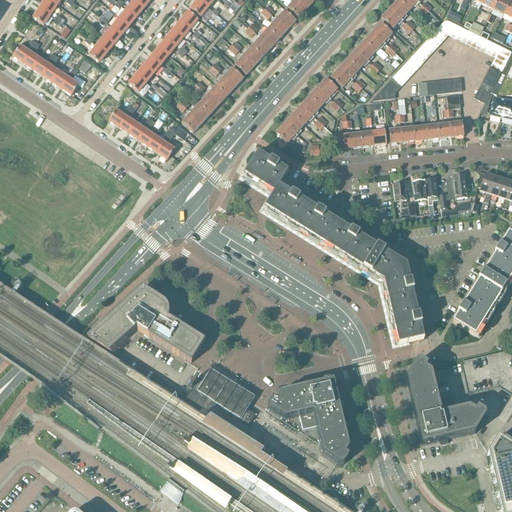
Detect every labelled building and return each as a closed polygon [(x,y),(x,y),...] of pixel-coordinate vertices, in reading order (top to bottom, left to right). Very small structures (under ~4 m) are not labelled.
[(57,8),(45,0),(39,10),(51,17),(57,8)] [(150,2),(148,0),(133,0),(132,2),(143,11),(150,2)] [(198,0),(197,1),(208,10),(216,1),(214,0),(198,0)] [(483,0),(481,6),(492,11),(497,0),(483,0)] [(501,0),(497,0),(492,11),(503,17),(509,4),(501,0)] [(190,10),(201,19),(208,10),(197,1),(190,10)] [(459,9),(465,12),(468,4),(463,1),(459,9)] [(143,11),(132,2),(125,11),(136,20),(143,11)] [(85,4),(81,9),(86,13),(89,8),(85,4)] [(511,4),(509,4),(503,17),(511,20),(511,4)] [(51,17),(39,10),(32,20),(44,27),(51,17)] [(214,10),(212,13),(217,17),(222,21),(224,23),(226,19),(215,10),(214,10)] [(136,20),(125,11),(118,20),(128,29),(136,20)] [(198,22),(187,13),(180,23),(190,31),(198,22)] [(222,21),(217,17),(212,13),(209,16),(219,24),(222,21)] [(428,13),(426,16),(437,26),(439,24),(428,13)] [(99,19),(102,22),(106,25),(109,22),(103,17),(101,16),(99,19)] [(62,20),(57,17),(55,20),(60,24),(62,25),(65,22),(62,20)] [(55,20),(53,24),(60,29),(62,25),(60,24),(55,20)] [(128,29),(118,20),(110,29),(121,38),(128,29)] [(448,36),(456,40),(462,30),(445,21),(439,28),(448,36)] [(190,31),(180,23),(172,31),(183,40),(190,31)] [(413,32),(419,38),(422,34),(416,28),(413,32)] [(445,40),(448,36),(439,28),(436,31),(445,40)] [(481,33),(471,28),(469,33),(471,34),(476,37),(479,38),(481,33)] [(121,38),(110,29),(103,38),(113,47),(121,38)] [(456,40),(461,43),(467,32),(462,30),(456,40)] [(183,40),(172,31),(165,40),(176,49),(183,40)] [(442,43),(445,40),(436,31),(433,35),(442,43)] [(467,32),(461,43),(466,45),(471,34),(469,33),(467,32)] [(480,38),(481,39),(486,41),(489,36),(482,33),(480,38)] [(466,45),(470,48),(476,37),(471,34),(466,45)] [(438,47),(442,43),(433,35),(429,39),(438,47)] [(470,48),(475,50),(481,39),(480,38),(479,38),(476,37),(470,48)] [(113,47),(103,38),(96,47),(106,55),(113,47)] [(434,51),(438,47),(429,39),(425,43),(434,51)] [(475,50),(480,53),(486,41),(481,39),(475,50)] [(176,49),(165,40),(158,49),(168,58),(176,49)] [(486,41),(480,53),(485,55),(491,44),(486,41)] [(431,55),(434,51),(425,43),(422,47),(431,55)] [(485,55),(490,57),(496,46),(491,44),(485,55)] [(490,57),(494,60),(501,48),(496,46),(490,57)] [(22,65),(30,53),(20,47),(12,58),(22,65)] [(106,55),(96,47),(88,56),(99,65),(106,55)] [(427,59),(431,55),(422,47),(418,51),(427,59)] [(494,60),(492,65),(503,70),(511,54),(501,48),(494,60)] [(168,58),(158,49),(150,58),(161,67),(168,58)] [(423,63),(427,59),(418,51),(414,55),(423,63)] [(32,71),(40,60),(30,53),(22,65),(32,71)] [(491,92),(490,94),(492,95),(496,97),(506,97),(511,97),(511,54),(503,70),(500,75),(498,79),(498,80),(495,85),(492,90),(491,92)] [(420,67),(423,63),(414,55),(411,59),(420,67)] [(161,67),(150,58),(143,67),(153,76),(161,67)] [(416,71),(420,67),(411,59),(407,63),(416,71)] [(42,78),(49,66),(40,60),(32,71),(42,78)] [(412,75),(416,71),(407,63),(403,67),(412,75)] [(503,70),(492,65),(489,70),(500,75),(503,70)] [(51,84),(59,73),(49,66),(42,78),(51,84)] [(143,67),(135,76),(146,85),(153,76),(143,67)] [(409,79),(412,75),(403,67),(400,71),(409,79)] [(176,72),(178,74),(177,75),(181,78),(185,73),(180,68),(176,72)] [(498,80),(498,79),(500,75),(489,70),(487,75),(498,80)] [(405,83),(409,79),(400,71),(396,75),(405,83)] [(61,91),(69,79),(59,73),(51,84),(61,91)] [(401,87),(405,83),(396,75),(392,79),(401,87)] [(495,85),(498,80),(487,75),(484,80),(495,85)] [(135,76),(128,86),(139,94),(146,85),(135,76)] [(69,79),(61,91),(71,98),(79,86),(69,79)] [(398,91),(401,87),(392,79),(389,83),(398,91)] [(495,85),(484,80),(482,85),(492,90),(495,85)] [(394,95),(398,91),(389,83),(385,87),(394,95)] [(420,98),(421,98),(426,97),(428,97),(427,85),(418,85),(420,98)] [(492,90),(482,85),(479,90),(484,92),(490,95),(491,92),(492,90)] [(372,103),(395,100),(394,95),(385,87),(372,101),(372,103)] [(479,102),(484,92),(479,90),(474,100),(479,102)] [(490,95),(484,92),(479,102),(484,105),(490,95)] [(453,111),(460,110),(459,97),(446,99),(447,105),(448,112),(453,111)] [(502,120),(505,102),(493,100),(489,118),(502,120)] [(511,103),(505,102),(502,120),(511,122),(511,103)] [(398,103),(395,103),(390,104),(390,105),(391,112),(399,111),(398,103)] [(132,108),(129,113),(133,116),(138,107),(134,105),(132,108)] [(118,129),(126,118),(116,111),(108,123),(118,129)] [(126,118),(118,129),(128,136),(136,124),(138,120),(133,117),(132,118),(131,117),(129,120),(126,118)] [(13,120),(3,135),(12,141),(22,126),(23,124),(14,118),(13,120)] [(463,137),(462,123),(449,124),(451,139),(463,137)] [(22,126),(12,141),(20,146),(30,133),(32,130),(23,124),(22,126)] [(136,124),(128,136),(137,142),(145,131),(142,128),(139,126),(136,124)] [(451,139),(449,124),(437,126),(439,140),(451,139)] [(439,140),(437,126),(425,127),(427,142),(439,140)] [(427,142),(425,127),(413,128),(414,143),(427,142)] [(178,128),(173,135),(182,141),(187,134),(178,128)] [(414,143),(413,128),(401,130),(402,144),(414,143)] [(30,133),(20,146),(29,152),(39,137),(40,135),(32,130),(30,133)] [(388,131),(390,146),(402,144),(401,130),(388,131)] [(145,131),(137,142),(147,149),(155,137),(149,133),(145,131)] [(386,146),(384,132),(372,133),(373,148),(386,146)] [(373,148),(372,133),(360,134),(361,149),(373,148)] [(361,149),(360,134),(348,136),(349,150),(361,149)] [(39,137),(29,152),(37,158),(48,142),(49,141),(40,135),(39,137)] [(335,137),(337,152),(349,150),(348,136),(335,137)] [(155,137),(147,149),(157,155),(165,144),(155,137)] [(48,142),(37,158),(46,164),(56,148),(57,147),(49,141),(48,142)] [(165,144),(157,155),(167,162),(174,150),(165,144)] [(56,148),(46,164),(54,169),(65,154),(65,152),(57,147),(56,148)] [(318,147),(309,148),(310,157),(319,156),(318,147)] [(65,154),(54,169),(63,175),(73,159),(74,158),(65,152),(65,154)] [(257,155),(249,168),(243,177),(273,196),(279,188),(287,173),(278,168),(278,167),(270,162),(257,155)] [(73,159),(63,175),(71,181),(82,165),(82,164),(74,158),(73,159)] [(82,165),(71,181),(80,186),(91,169),(82,164),(82,165)] [(483,167),(472,168),(478,175),(480,175),(481,174),(483,167)] [(70,223),(62,235),(90,253),(118,223),(115,221),(123,212),(124,212),(125,211),(123,209),(133,198),(91,169),(80,186),(77,191),(99,206),(78,228),(70,223)] [(483,204),(485,204),(494,178),(485,175),(484,175),(481,174),(480,175),(477,189),(480,190),(479,193),(486,195),(483,204)] [(441,220),(448,220),(447,214),(446,203),(455,201),(461,200),(467,200),(466,197),(464,177),(461,178),(459,176),(454,176),(453,179),(452,179),(452,180),(446,181),(447,192),(448,196),(445,196),(438,197),(440,211),(441,216),(441,220)] [(494,178),(485,204),(488,205),(491,197),(497,199),(503,181),(494,178)] [(14,182),(5,196),(14,202),(23,189),(25,185),(16,179),(14,182)] [(427,201),(429,217),(429,222),(432,222),(434,221),(434,217),(432,204),(437,203),(437,199),(435,181),(433,181),(432,179),(428,180),(428,182),(424,182),(427,201)] [(511,183),(503,181),(497,199),(504,201),(501,209),(504,210),(511,184),(511,183)] [(427,201),(424,182),(412,184),(414,203),(426,202),(427,201)] [(23,189),(14,202),(22,208),(31,195),(33,191),(25,185),(23,189)] [(395,204),(400,203),(401,210),(407,209),(404,185),(393,186),(395,204)] [(279,188),(273,196),(264,210),(293,228),(307,205),(299,200),(291,195),(279,188)] [(31,195),(22,208),(30,213),(40,199),(42,197),(33,191),(31,195)] [(40,199),(30,213),(39,219),(47,207),(50,202),(42,197),(40,199)] [(47,207),(39,219),(47,225),(56,212),(59,208),(50,202),(47,207)] [(414,204),(407,205),(408,213),(409,219),(409,223),(416,222),(415,218),(414,204)] [(456,211),(457,212),(458,218),(469,217),(469,216),(472,204),(456,207),(456,211)] [(307,205),(293,228),(319,244),(323,247),(337,224),(333,222),(325,217),(325,216),(317,211),(307,205)] [(477,214),(478,209),(479,206),(474,205),(471,213),(477,214)] [(56,212),(47,225),(56,231),(68,214),(59,208),(56,212)] [(401,220),(395,221),(396,226),(396,227),(410,225),(409,223),(409,219),(401,220)] [(337,224),(323,247),(353,266),(367,243),(358,237),(359,237),(350,231),(350,232),(337,224)] [(489,265),(511,279),(511,277),(511,237),(507,235),(499,248),(499,247),(493,256),(494,256),(489,265)] [(383,284),(406,267),(384,253),(385,253),(376,248),(367,243),(353,266),(383,284)] [(470,294),(493,309),(511,279),(489,265),(483,274),(482,273),(477,282),(478,282),(470,294)] [(406,267),(383,284),(389,311),(415,305),(412,292),(413,292),(410,283),(406,267)] [(142,289),(131,299),(89,338),(112,352),(136,330),(191,365),(205,343),(168,320),(168,319),(168,316),(169,314),(168,311),(167,308),(166,305),(164,304),(163,303),(142,289)] [(457,315),(452,324),(474,338),(493,309),(470,294),(463,307),(462,306),(457,315)] [(415,305),(389,311),(397,347),(423,341),(420,326),(421,326),(418,316),(418,317),(415,305)] [(504,345),(500,342),(496,348),(500,351),(504,345)] [(405,380),(421,448),(474,435),(484,419),(485,417),(484,416),(484,415),(484,414),(483,413),(477,409),(474,413),(468,409),(455,412),(451,399),(437,402),(431,374),(425,370),(427,367),(420,362),(419,362),(417,362),(416,363),(405,380)] [(210,371),(208,374),(202,384),(197,381),(185,399),(242,435),(254,416),(246,411),(254,398),(210,371)] [(272,399),(267,406),(267,407),(268,409),(268,410),(270,411),(285,421),(299,418),(302,432),(316,429),(322,456),(338,466),(340,466),(341,466),(342,466),(343,465),(345,464),(348,458),(345,456),(348,450),(332,383),(279,395),(275,401),(272,399)] [(511,511),(511,449),(497,440),(491,449),(487,455),(487,456),(488,458),(500,511),(511,511)]
